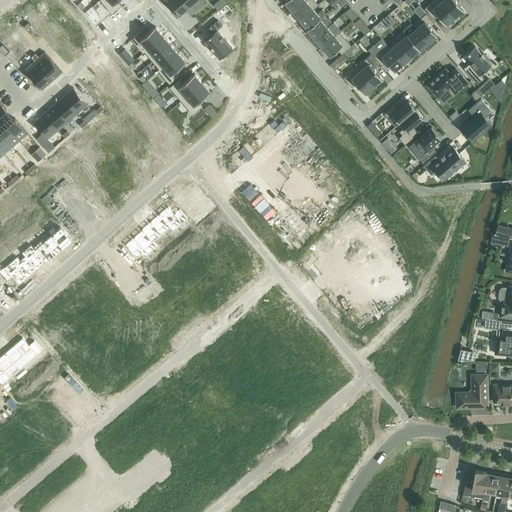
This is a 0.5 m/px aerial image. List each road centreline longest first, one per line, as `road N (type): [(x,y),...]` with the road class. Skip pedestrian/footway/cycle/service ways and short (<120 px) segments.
road 1 (residential): [(276,267),(0,501)]
road 2 (residential): [(0,322),(173,175),(214,167)]
road 3 (residential): [(409,79),(361,118),(277,23),(255,23)]
road 4 (residential): [(0,124),(151,0)]
road 5 (residential): [(236,489),(368,374)]
road 6 (residential): [(276,267),(368,374)]
road 7 (residential): [(151,0),(241,103)]
road 8 (residential): [(214,167),(229,211),(276,267)]
